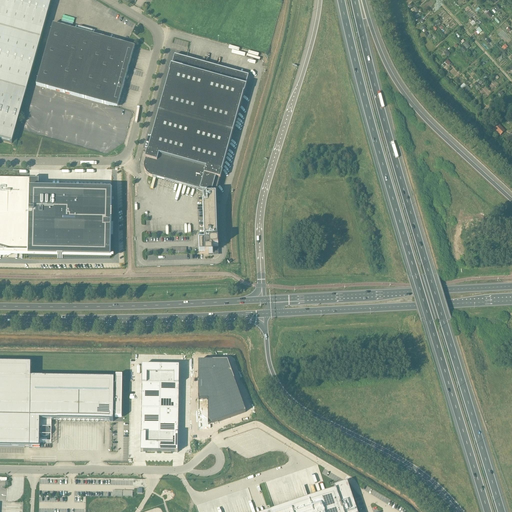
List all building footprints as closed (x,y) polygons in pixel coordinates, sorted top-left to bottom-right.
[(0,0),(0,140),(12,144),(51,0),(0,0)] [(134,47),(126,45),(53,24),(36,85),(117,108),(134,47)] [(199,242),(200,254),(205,254),(205,255),(212,254),(212,248),(218,248),(218,241),(217,241),(215,195),(248,77),(174,56),(144,164),(144,165),(144,166),(144,167),(144,168),(144,169),(145,170),(145,171),(146,172),(147,173),(147,174),(148,175),(149,176),(150,177),(151,177),(152,177),(152,178),(153,178),(205,192),(204,194),(203,194),(204,242),(199,242)] [(496,122),(491,128),(500,137),(505,131),(496,122)] [(0,246),(9,249),(28,254),(28,257),(54,258),(110,259),(111,210),(113,210),(113,202),(111,202),(111,194),(111,192),(53,191),(39,191),(39,180),(30,180),(30,179),(8,179),(0,178),(0,246)] [(198,362),(198,400),(208,400),(208,422),(219,422),(246,413),(227,362),(198,362)] [(114,385),(114,379),(31,378),(31,364),(0,363),(0,447),(25,448),(36,448),(39,448),(39,444),(40,427),(51,427),(51,421),(53,421),(58,421),(104,422),(113,422),(113,414),(115,414),(115,415),(115,418),(122,418),(122,415),(122,403),(122,386),(122,377),(116,376),(116,380),(116,386),(114,385)] [(142,374),(141,452),(178,453),(179,377),(179,367),(142,366),(142,374)] [(43,438),(46,438),(48,437),(50,435),(50,433),(50,431),(48,429),(46,428),(43,428),(41,430),(40,432),(40,434),(41,436),(43,438)] [(356,511),(347,485),(347,483),(334,487),(335,489),(335,490),(317,496),(309,499),(271,511),(356,511)] [(23,511),(23,503),(6,503),(5,511),(23,511)]
